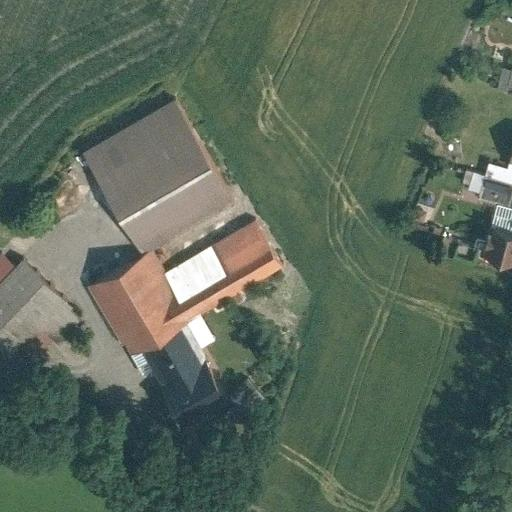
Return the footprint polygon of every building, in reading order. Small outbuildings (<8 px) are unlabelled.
[(214,184),(155,85),(65,138),(124,237),(214,184)] [(511,171),(486,165),(477,199),(508,207),(511,191),(511,171)] [(252,223),(163,275),(149,252),(87,287),(125,352),(140,343),(163,384),(203,361),(180,321),(277,265),(252,223)] [(511,267),(511,262),(511,237),(488,232),(481,259),(511,267)] [(68,311),(20,266),(0,287),(0,351),(16,366),(68,311)]
